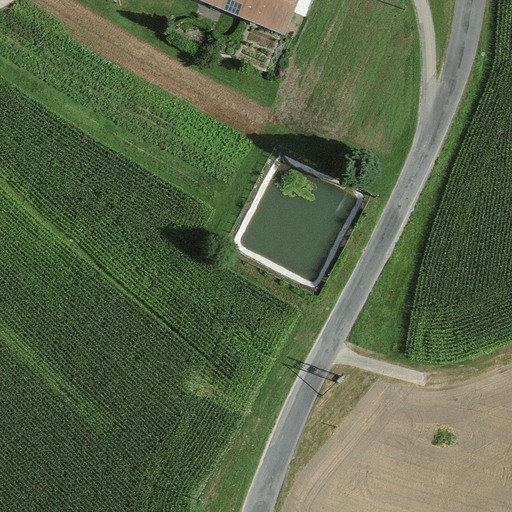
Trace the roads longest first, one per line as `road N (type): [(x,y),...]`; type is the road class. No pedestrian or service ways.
road 1 (tertiary): [(478,0),(470,54),(438,137),(289,425),(259,511)]
road 2 (track): [(423,0),(438,137)]
